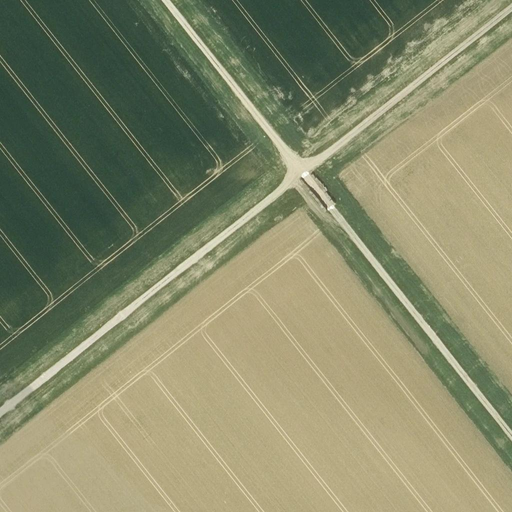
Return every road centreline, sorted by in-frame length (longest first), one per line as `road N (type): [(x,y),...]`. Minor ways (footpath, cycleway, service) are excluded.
road 1 (track): [(0,412),(511,5)]
road 2 (track): [(511,433),(167,0)]
